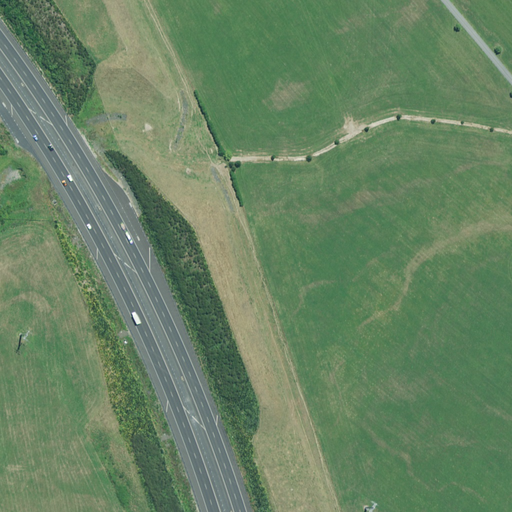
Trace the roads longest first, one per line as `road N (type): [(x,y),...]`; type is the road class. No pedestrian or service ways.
road 1 (motorway): [(0,37),(162,308),(241,511)]
road 2 (motorway): [(214,511),(118,275),(0,76)]
